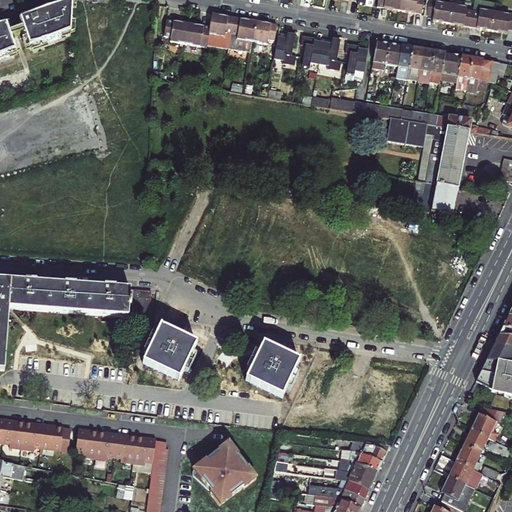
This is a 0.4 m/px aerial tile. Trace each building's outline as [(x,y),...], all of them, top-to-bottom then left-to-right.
[(400,11),(402,0),(379,0),(378,7),(388,9),(400,11)] [(422,15),(425,0),(402,0),(400,11),(412,13),(422,15)] [(449,25),(452,6),(452,0),(428,0),(430,0),(427,16),(434,17),(433,22),(436,22),(449,25)] [(73,5),(19,23),(29,50),(71,35),(73,5)] [(452,6),(449,25),(459,27),(470,29),(472,14),(467,13),(467,9),(452,6)] [(480,15),(472,14),(470,29),(482,31),(492,33),(495,14),(481,12),(480,15)] [(511,17),(495,14),(492,33),(504,35),(509,36),(509,31),(511,31),(511,14),(511,15),(511,17)] [(221,17),(213,16),(211,24),(211,29),(208,44),(208,45),(229,49),(234,19),(221,17)] [(244,21),(234,19),(229,49),(250,52),(252,44),(255,23),(244,21)] [(186,45),(189,26),(179,24),(167,22),(165,37),(171,38),(170,43),(186,45)] [(269,25),(255,23),(252,44),(267,46),(268,41),(275,43),(278,26),(269,25)] [(199,27),(189,26),(186,45),(201,48),(201,43),(208,44),(211,29),(199,27)] [(0,30),(0,60),(15,55),(6,28),(3,29),(0,30)] [(286,41),(277,40),(274,60),(282,62),(282,65),(294,67),(296,58),(291,58),(295,37),(292,36),(287,36),(286,41)] [(309,39),(302,38),(300,47),(305,47),(302,68),(309,70),(310,64),(321,65),(325,45),(314,43),(314,40),(309,39)] [(331,46),(325,45),(321,65),(327,67),(327,70),(339,72),(341,63),(336,62),(340,42),(336,41),(332,40),(331,46)] [(384,72),(384,71),(388,45),(382,44),(376,43),(371,70),(384,72)] [(354,46),(346,45),(345,54),(350,55),(346,76),(354,77),(355,71),(364,72),(367,52),(358,51),(359,47),(354,46)] [(397,73),(401,47),(397,46),(388,45),(384,71),(397,73)] [(406,86),(407,80),(412,49),(408,48),(401,47),(397,73),(395,84),(406,86)] [(412,49),(407,80),(418,82),(423,51),(418,50),(412,49)] [(430,52),(423,51),(418,82),(429,84),(435,53),(430,52)] [(435,53),(429,84),(440,86),(440,83),(445,55),(440,54),(435,53)] [(456,85),(462,57),(454,56),(445,55),(440,83),(456,85)] [(456,85),(455,90),(467,92),(473,59),(467,58),(462,57),(456,85)] [(486,62),(473,59),(467,92),(476,94),(477,92),(485,94),(487,89),(493,63),(486,62)] [(499,64),(493,63),(487,89),(485,94),(490,95),(492,89),(497,74),(499,64)] [(507,65),(499,64),(497,74),(502,76),(507,65)] [(155,72),(153,79),(164,81),(166,74),(155,72)] [(499,93),(492,89),(490,95),(490,96),(497,98),(499,93)] [(511,92),(507,90),(502,101),(508,104),(511,105),(511,92)] [(269,91),(267,99),(280,101),(281,93),(269,91)] [(314,107),(315,98),(306,96),(304,105),(314,107)] [(329,109),(330,100),(315,98),(314,107),(329,109)] [(343,101),(331,99),(330,100),(329,109),(340,111),(343,101)] [(354,103),(343,101),(340,111),(352,113),(354,103)] [(366,105),(358,103),(354,103),(352,113),(364,115),(366,105)] [(511,105),(508,104),(507,106),(510,107),(503,124),(511,128),(511,105)] [(378,107),(366,105),(364,115),(377,117),(378,107)] [(378,107),(377,117),(389,119),(391,109),(378,107)] [(392,120),(394,120),(401,121),(403,111),(391,109),(389,119),(392,120)] [(414,113),(403,111),(401,121),(412,123),(414,113)] [(423,125),(424,115),(414,113),(412,123),(423,125)] [(438,117),(424,115),(423,125),(436,127),(438,117)] [(451,119),(438,117),(436,127),(460,131),(462,120),(451,119)] [(457,191),(458,191),(466,152),(470,133),(460,131),(436,127),(423,125),(412,123),(401,121),(394,120),(392,120),(388,142),(425,148),(427,136),(434,138),(425,185),(457,191)] [(462,120),(460,131),(470,133),(477,134),(478,127),(471,126),(472,122),(462,120)] [(499,131),(478,127),(477,134),(498,137),(498,134),(499,131)] [(418,183),(425,185),(434,138),(427,136),(425,148),(418,183)] [(511,183),(511,163),(504,162),(499,182),(511,183)] [(457,191),(425,185),(418,183),(414,182),(411,196),(455,204),(456,195),(457,191)] [(152,256),(163,261),(196,190),(185,185),(152,256)] [(213,191),(188,250),(202,256),(226,197),(213,191)] [(455,204),(411,196),(409,209),(452,217),(454,209),(455,204)] [(277,274),(296,231),(258,215),(240,258),(277,274)] [(365,233),(349,273),(386,288),(402,248),(365,233)] [(451,316),(478,261),(454,249),(444,270),(435,266),(418,300),(451,316)] [(182,257),(176,272),(223,291),(229,277),(182,257)] [(0,369),(5,370),(9,310),(143,318),(145,290),(139,289),(87,286),(41,283),(0,280),(0,369)] [(505,323),(502,329),(511,329),(511,317),(508,317),(505,323)] [(176,335),(161,328),(143,363),(179,381),(197,345),(176,335)] [(498,337),(494,346),(511,349),(511,329),(502,329),(498,337)] [(274,351),(264,346),(245,381),(281,399),(299,363),(274,351)] [(511,349),(494,346),(489,355),(484,367),(476,383),(493,391),(491,395),(511,399),(511,349)] [(350,400),(387,416),(405,374),(368,358),(350,400)] [(415,384),(421,372),(413,368),(407,380),(415,384)] [(495,422),(499,424),(505,411),(482,406),(478,415),(476,414),(473,422),(469,430),(487,438),(492,440),(496,433),(490,430),(495,422)] [(0,445),(10,447),(10,450),(34,453),(35,449),(69,454),(72,431),(64,430),(64,429),(0,421),(0,445)] [(462,445),(479,453),(487,438),(469,430),(465,437),(462,445)] [(157,441),(79,431),(76,455),(84,456),(83,460),(107,463),(108,459),(124,461),(123,465),(144,467),(145,464),(152,465),(157,441)] [(506,456),(510,448),(496,442),(492,450),(506,456)] [(147,511),(161,511),(170,450),(167,450),(168,445),(157,443),(150,492),(147,511)] [(389,448),(354,443),(350,453),(353,453),(382,464),(386,456),(389,448)] [(206,462),(206,461),(193,471),(194,472),(193,472),(193,473),(193,474),(192,475),(192,476),(193,477),(193,478),(194,479),(211,494),(210,495),(220,507),(243,489),(244,490),(257,480),(239,457),(239,456),(230,444),(206,462)] [(281,444),(279,455),(288,456),(290,446),(281,444)] [(475,462),(479,453),(462,445),(458,453),(454,461),(477,471),(480,465),(475,462)] [(353,453),(350,453),(343,452),(341,462),(348,463),(354,464),(377,475),(379,470),(382,464),(353,453)] [(477,471),(454,461),(451,468),(447,476),(465,484),(468,477),(473,480),(477,471)] [(0,463),(0,477),(1,478),(10,480),(12,466),(0,463)] [(354,464),(348,463),(347,465),(349,466),(346,473),(352,474),(348,483),(349,483),(368,493),(372,485),(376,478),(377,475),(354,464)] [(485,466),(482,473),(484,474),(496,479),(499,472),(485,466)] [(477,489),(484,474),(482,473),(477,471),(473,480),(468,477),(465,484),(473,488),(477,489)] [(465,484),(447,476),(444,484),(440,492),(443,493),(440,500),(459,509),(463,511),(473,488),(465,484)] [(349,483),(348,483),(346,483),(342,482),(338,491),(343,492),(364,502),(366,497),(368,493),(349,483)] [(119,487),(117,500),(123,501),(126,488),(119,487)] [(343,492),(338,491),(335,491),(334,497),(325,495),(318,494),(318,498),(340,501),(360,510),(362,506),(364,502),(343,492)] [(340,501),(318,498),(315,497),(313,507),(315,508),(335,510),(339,511),(359,511),(360,510),(340,501)] [(436,508),(433,507),(430,511),(457,511),(459,509),(440,500),(436,508)]
